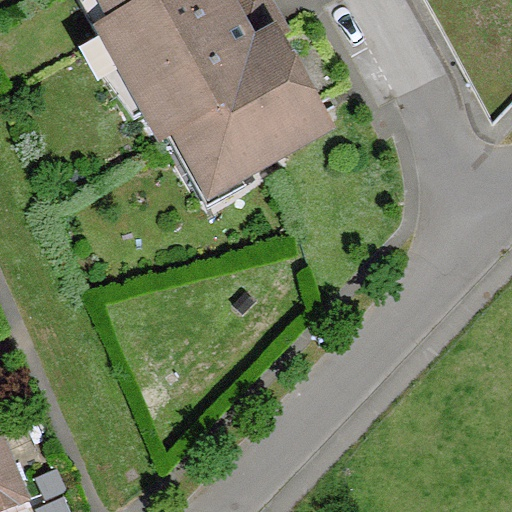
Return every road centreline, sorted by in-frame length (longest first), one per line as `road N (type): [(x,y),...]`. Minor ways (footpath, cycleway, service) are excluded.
road 1 (residential): [(484,235),(220,511)]
road 2 (residential): [(484,235),(373,0)]
